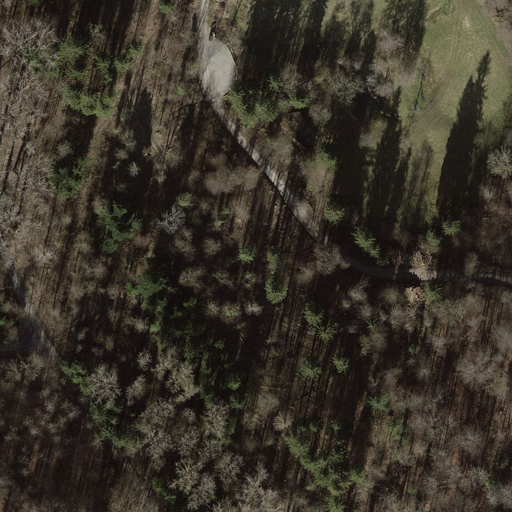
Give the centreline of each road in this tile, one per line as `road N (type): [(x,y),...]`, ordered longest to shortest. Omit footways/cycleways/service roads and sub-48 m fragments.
road 1 (track): [(511,281),(359,268),(329,246),(218,106),(204,54),(207,0)]
road 2 (track): [(155,511),(45,339),(0,240)]
